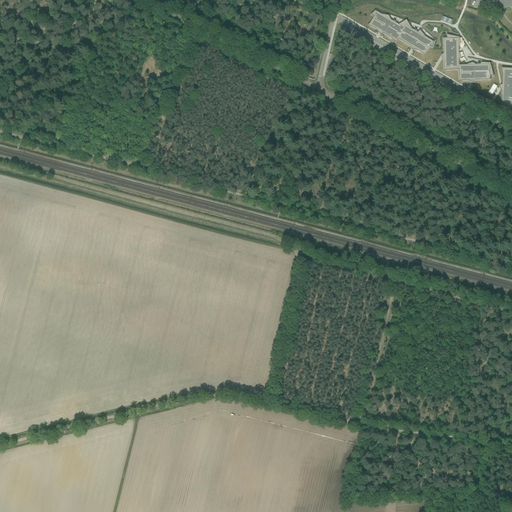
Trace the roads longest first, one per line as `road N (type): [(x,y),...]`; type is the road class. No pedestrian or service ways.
road 1 (track): [(0,446),(229,394),(362,425),(511,446)]
road 2 (unclassified): [(511,190),(318,89)]
road 3 (residential): [(333,19),(511,122)]
road 4 (unclassified): [(318,89),(147,0)]
